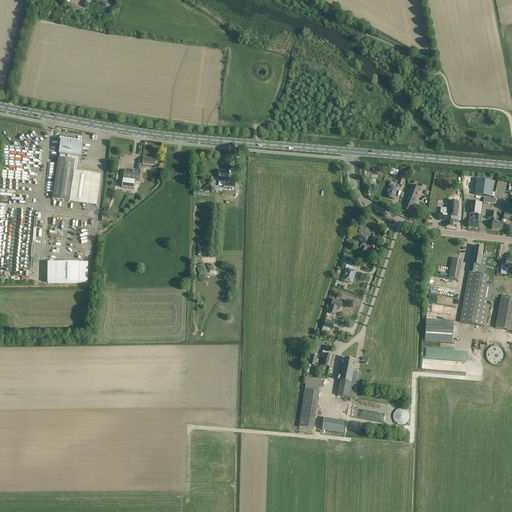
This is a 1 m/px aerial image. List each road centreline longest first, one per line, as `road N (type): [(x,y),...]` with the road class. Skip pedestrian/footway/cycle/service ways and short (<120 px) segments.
road 1 (primary): [(0,107),(157,134),(349,151)]
road 2 (residential): [(332,387),(337,350),(362,330),(399,221)]
road 3 (primary): [(349,151),(511,165)]
